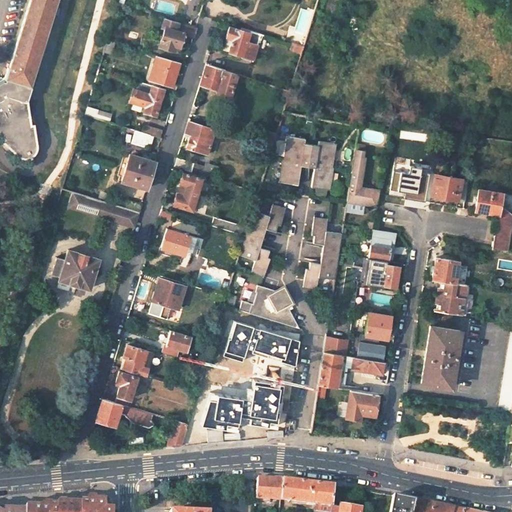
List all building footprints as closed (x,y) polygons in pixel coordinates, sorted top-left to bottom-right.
[(5,77),(30,85),(56,0),(29,0),(9,68),(8,67),(5,77)] [(249,32),(229,26),(226,37),(232,39),(228,51),(242,56),(249,32)] [(183,33),(165,27),(159,46),(174,50),(175,46),(179,47),(181,42),(184,43),(186,35),(183,34),(183,33)] [(249,32),(242,56),(242,58),(253,62),(258,43),(260,44),(263,36),(250,31),(249,32)] [(114,42),(108,40),(104,50),(111,52),(114,42)] [(302,46),(292,43),(290,49),(300,53),(302,46)] [(179,62),(156,56),(153,65),(159,66),(154,81),(172,86),(179,62)] [(237,74),(206,64),(199,84),(218,90),(216,94),(229,98),(237,74)] [(4,77),(0,79),(0,134),(4,139),(2,141),(17,155),(21,158),(25,158),(28,158),(32,156),(36,152),(36,150),(37,145),(34,124),(31,125),(27,101),(25,100),(30,85),(5,77),(4,77)] [(164,88),(152,85),(149,94),(133,89),(129,101),(140,104),(138,110),(144,112),(155,115),(164,88)] [(106,114),(87,108),(85,114),(104,121),(119,124),(121,116),(107,113),(106,114)] [(214,129),(188,121),(184,133),(190,134),(186,148),(206,154),(214,129)] [(275,133),(261,129),(256,143),(271,147),(275,133)] [(150,134),(135,130),(131,142),(146,147),(150,134)] [(300,165),(313,167),(310,187),(328,190),(331,167),(335,143),(318,140),(317,145),(310,144),(304,143),(305,138),(287,135),(283,159),(279,182),(297,185),(300,165)] [(361,181),(365,157),(363,157),(363,151),(355,150),(354,156),(350,179),(361,181)] [(155,162),(129,154),(121,180),(146,188),(155,162)] [(194,163),(177,158),(174,166),(184,169),(191,171),(194,163)] [(205,166),(194,163),(191,171),(202,175),(209,177),(215,179),(219,167),(206,162),(205,166)] [(425,202),(430,169),(410,165),(409,173),(393,170),(389,189),(405,192),(404,199),(425,202)] [(191,171),(184,169),(183,172),(202,178),(202,175),(191,171)] [(202,178),(183,172),(180,182),(186,185),(183,196),(176,194),(173,204),(192,210),(201,180),(202,178)] [(444,176),(434,174),(431,195),(457,200),(458,200),(461,179),(451,177),(452,173),(445,172),(444,176)] [(361,181),(350,179),(346,201),(377,206),(380,189),(373,188),(360,186),(361,181)] [(467,180),(461,179),(458,200),(464,201),(467,180)] [(501,193),(478,189),(474,210),(497,214),(491,248),(506,251),(511,216),(511,215),(511,195),(501,194),(501,193)] [(129,198),(120,195),(117,205),(139,211),(141,204),(128,200),(129,198)] [(105,201),(100,216),(134,227),(139,211),(117,205),(105,201)] [(363,214),(364,204),(346,201),(345,211),(363,214)] [(244,235),(239,254),(254,259),(251,271),(265,275),(270,258),(267,257),(268,251),(276,253),(276,249),(265,246),(264,249),(261,248),(262,245),(265,233),(266,229),(269,230),(268,233),(280,237),(281,233),(275,232),(277,224),(280,225),(285,208),(273,204),(269,215),(252,209),(247,226),(244,235)] [(247,226),(214,216),(211,225),(244,235),(247,226)] [(334,277),(338,253),(341,233),(325,229),(327,219),(313,216),(310,234),(313,234),(312,242),(305,241),(305,244),(317,247),(318,243),(321,243),(321,247),(319,260),(319,263),(315,262),(315,259),(302,257),(302,260),(308,261),(307,268),(304,268),(301,287),(315,289),(317,276),(334,279),(334,277)] [(204,239),(167,228),(160,247),(190,256),(192,252),(199,254),(204,239)] [(393,251),(397,232),(378,229),(373,229),(371,236),(368,257),(388,260),(389,250),(393,251)] [(98,259),(68,249),(64,260),(60,258),(57,268),(61,269),(58,279),(60,280),(60,281),(61,284),(65,285),(68,284),(68,282),(76,285),(89,288),(98,259)] [(395,288),(398,266),(386,264),(386,261),(364,257),(360,281),(395,288)] [(458,261),(435,257),(432,279),(440,280),(454,283),(464,284),(467,269),(456,267),(458,261)] [(185,286),(158,277),(151,300),(152,300),(148,313),(167,319),(170,306),(178,308),(185,286)] [(454,283),(440,280),(436,310),(470,315),(473,298),(461,297),(463,284),(454,283)] [(249,313),(294,327),(295,325),(295,323),(292,316),(290,314),(291,311),(288,305),(291,303),(290,300),(292,299),(285,286),(276,290),(258,285),(256,292),(258,292),(255,304),(252,303),(249,313)] [(336,304),(330,303),(328,319),(334,320),(336,304)] [(390,315),(368,311),(364,335),(387,339),(390,315)] [(301,342),(234,322),(223,356),(243,362),(247,350),(253,352),(253,355),(296,368),(301,342)] [(511,323),(511,324),(497,412),(511,414),(511,404),(511,323)] [(459,330),(429,325),(420,382),(450,387),(459,330)] [(190,336),(170,330),(166,344),(166,345),(179,349),(186,351),(190,336)] [(214,336),(206,333),(204,341),(212,343),(214,336)] [(364,334),(360,333),(356,356),(382,361),(385,345),(378,344),(378,340),(373,339),(373,336),(364,335),(364,334)] [(346,341),(325,337),(323,351),(344,355),(346,341)] [(146,350),(127,344),(123,356),(126,357),(122,369),(139,374),(145,375),(146,370),(141,368),(144,357),(151,359),(152,352),(146,350)] [(166,344),(164,344),(162,351),(176,356),(179,349),(166,345),(166,344)] [(344,355),(323,351),(318,385),(325,385),(348,389),(348,385),(341,384),(345,364),(351,365),(351,368),(381,373),(382,361),(353,356),(344,355)] [(205,365),(193,361),(191,367),(203,371),(205,365)] [(136,376),(119,371),(115,382),(120,383),(114,402),(121,404),(127,406),(136,376)] [(285,387),(256,383),(253,402),(218,397),(217,403),(210,402),(202,427),(239,433),(241,419),(249,420),(248,425),(278,430),(285,387)] [(325,385),(318,385),(315,399),(323,400),(325,385)] [(377,394),(350,389),(345,418),(359,420),(360,413),(374,415),(377,394)] [(114,402),(102,398),(96,420),(115,425),(121,404),(114,402)] [(321,406),(314,405),(313,413),(320,414),(321,406)] [(187,424),(175,420),(167,447),(181,445),(187,424)] [(267,478),(257,478),(255,499),(280,500),(282,479),(267,478)] [(294,481),(282,479),(280,500),(306,503),(314,504),(313,511),(330,511),(332,485),(319,484),(294,481)] [(402,497),(393,496),(389,511),(410,511),(413,500),(402,497)] [(108,511),(108,507),(103,507),(103,500),(94,500),(93,500),(92,500),(92,502),(85,502),(80,502),(79,502),(79,504),(62,503),(62,505),(47,504),(47,507),(44,507),(42,506),(24,506),(24,509),(23,511),(108,511)] [(435,504),(413,500),(410,511),(462,511),(463,510),(435,504)]
